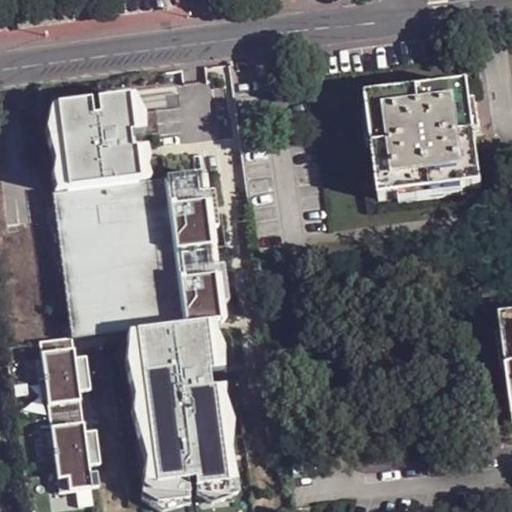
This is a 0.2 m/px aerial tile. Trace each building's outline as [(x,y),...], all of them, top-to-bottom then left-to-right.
[(471,85),(368,100),(381,201),(484,188),(475,117),(471,85)] [(69,194),(69,197),(141,187),(141,184),(136,153),(132,154),(129,139),(135,138),(130,101),(98,105),(100,122),(93,123),(91,106),(57,111),(69,194)] [(69,194),(57,111),(52,112),(47,135),(56,167),(54,179),(54,182),(57,196),(69,194)] [(148,152),(136,153),(141,184),(151,182),(148,174),(150,165),(148,152)] [(165,179),(166,183),(186,327),(135,333),(154,500),(186,496),(184,482),(190,481),(192,489),(224,486),(214,390),(208,390),(206,374),(211,374),(205,324),(215,323),(219,322),(200,178),(200,175),(165,179)] [(200,178),(219,322),(226,321),(223,303),(230,302),(225,264),(218,265),(213,230),(220,229),(215,191),(208,192),(206,177),(200,178)] [(135,333),(186,327),(166,183),(141,187),(69,197),(56,198),(71,341),(72,341),(128,334),(135,333)] [(19,244),(21,283),(52,282),(50,243),(19,244)] [(511,318),(499,320),(511,422),(511,318)] [(205,324),(211,374),(221,373),(221,350),(213,334),(215,323),(205,324)] [(159,511),(187,504),(186,496),(154,500),(135,333),(128,334),(125,362),(132,397),(130,414),(144,462),(138,502),(156,511),(159,511)] [(72,341),(71,341),(40,345),(42,360),(46,399),(50,433),(53,452),(57,492),(94,488),(93,478),(88,478),(87,467),(98,465),(94,432),(83,434),(78,392),(89,390),(85,358),(74,359),(72,341)] [(46,399),(42,360),(36,361),(41,399),(46,399)] [(214,390),(224,486),(231,485),(227,463),(231,428),(221,399),(221,389),(214,390)]
